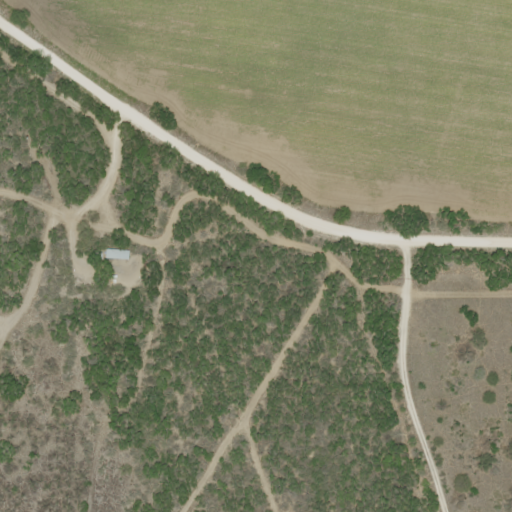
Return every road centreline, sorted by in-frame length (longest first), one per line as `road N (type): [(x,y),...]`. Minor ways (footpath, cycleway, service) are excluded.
road 1 (residential): [(511,257),(408,255),(280,231),(256,255),(204,255),(57,217),(0,184)]
road 2 (residential): [(0,27),(275,207),(280,231)]
road 3 (residential): [(434,511),(403,417),(408,255)]
